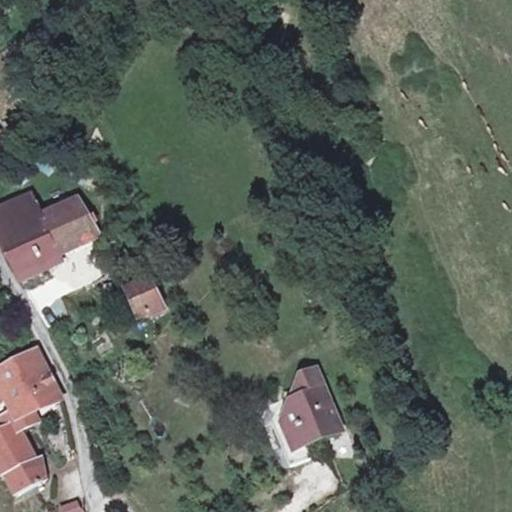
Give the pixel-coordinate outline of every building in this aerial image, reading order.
[(0,240),(0,242),(20,279),(62,256),(100,237),(80,202),(42,220),(31,199),(0,213),(0,221),(8,237),(0,240)] [(0,240),(8,237),(0,221),(0,240)] [(152,280),(128,291),(141,321),(166,309),(152,280)] [(0,373),(0,389),(13,415),(0,420),(0,441),(19,472),(29,467),(38,487),(47,482),(42,459),(38,462),(23,435),(41,425),(32,409),(60,395),(38,352),(0,373)] [(342,433),(317,374),(302,381),(296,395),(300,403),(292,406),(285,424),(300,431),(307,447),(342,433)] [(307,447),(300,431),(285,424),(296,452),(307,447)] [(6,478),(19,472),(0,441),(0,470),(5,479),(6,478)] [(16,498),(38,487),(29,467),(19,472),(6,478),(16,498)] [(81,511),(77,501),(57,510),(58,511),(81,511)]
